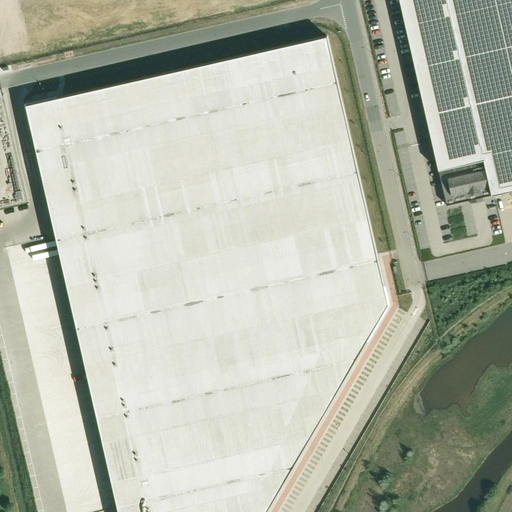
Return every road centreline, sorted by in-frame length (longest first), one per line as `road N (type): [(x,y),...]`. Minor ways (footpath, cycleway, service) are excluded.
road 1 (unclassified): [(347,0),(410,273)]
road 2 (track): [(336,511),(398,398),(434,357)]
